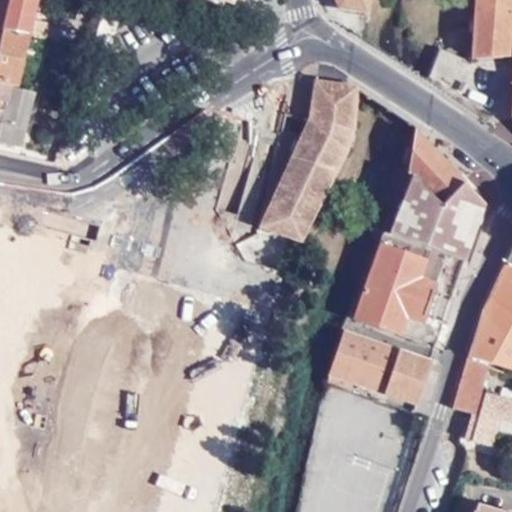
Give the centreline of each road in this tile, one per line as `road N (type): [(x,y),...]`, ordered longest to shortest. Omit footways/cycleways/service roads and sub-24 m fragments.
road 1 (secondary): [(0,181),(50,191),(84,184),(305,34)]
road 2 (residential): [(511,207),(463,332),(411,511)]
road 3 (tertiary): [(305,34),(431,108),(511,169)]
